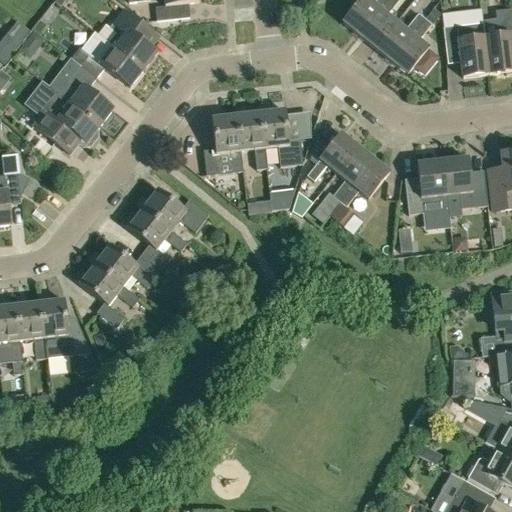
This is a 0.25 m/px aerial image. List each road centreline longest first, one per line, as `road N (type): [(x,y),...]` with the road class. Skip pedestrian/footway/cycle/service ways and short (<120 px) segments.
road 1 (residential): [(0,274),(36,271),(57,257),(181,87),(270,63)]
road 2 (unclassified): [(511,118),(407,127),(326,68),(270,63)]
